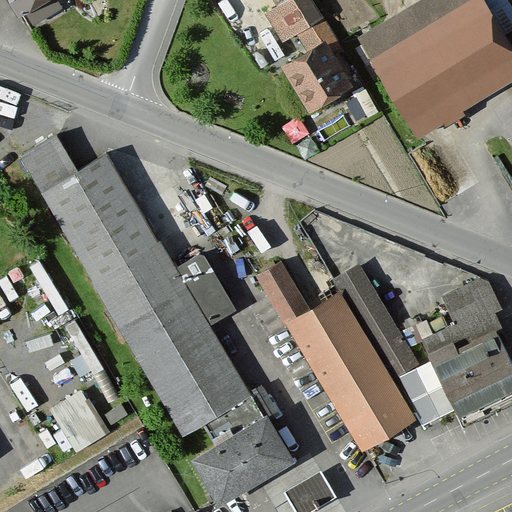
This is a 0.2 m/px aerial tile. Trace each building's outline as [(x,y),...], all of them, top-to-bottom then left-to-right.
[(6,0),(15,13),(18,8),(32,30),(69,8),(63,0),(6,0)] [(282,58),(310,103),(351,77),(347,70),(350,68),(341,53),(344,51),(313,0),(277,0),(279,2),(267,9),(293,52),(282,58)] [(511,40),(489,0),(417,0),(361,32),(419,135),(443,121),(450,133),(473,121),(463,103),(511,75),(511,40)] [(63,139),(24,162),(222,501),(287,464),(110,160),(84,175),(63,139)] [(280,258),(255,273),(359,450),(407,421),(336,283),(306,301),(280,258)] [(332,276),(336,283),(407,421),(417,441),(511,391),(511,364),(493,327),(413,368),(358,262),(332,276)] [(78,446),(108,428),(82,384),(51,402),(78,446)] [(321,464),(284,483),(298,510),(335,490),(321,464)]
